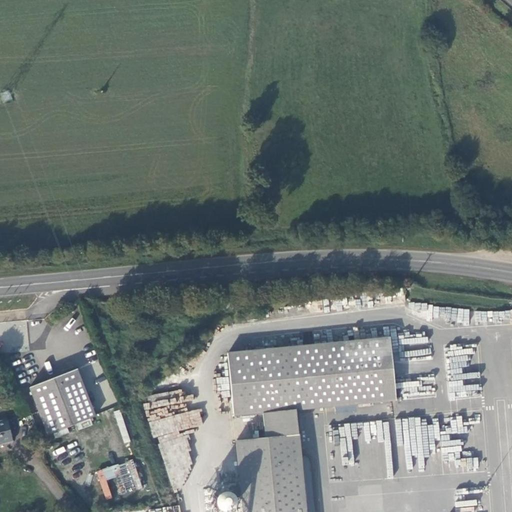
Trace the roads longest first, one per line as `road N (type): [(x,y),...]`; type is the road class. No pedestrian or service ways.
road 1 (primary): [(511,273),(399,259),(311,259),(0,287)]
road 2 (unknown): [(195,511),(188,399),(210,347),(387,321),(442,331),(448,344)]
